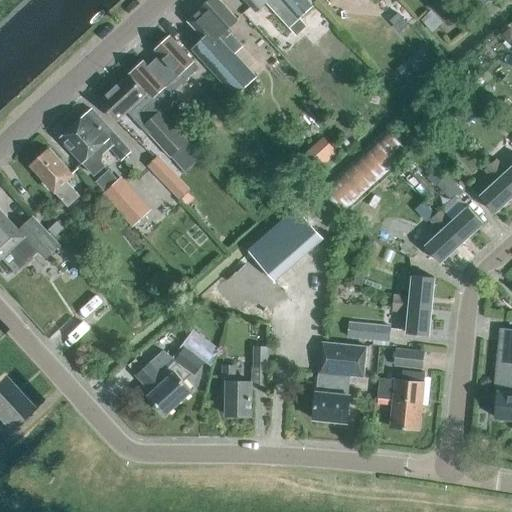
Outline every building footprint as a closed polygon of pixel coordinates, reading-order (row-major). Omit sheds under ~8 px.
[(236,96),(257,77),(235,54),(243,47),(227,30),(237,21),(218,0),(208,0),(205,3),(204,7),(201,9),(201,10),(188,22),(204,39),(192,50),(236,96)] [(244,0),(256,12),(265,3),(289,29),(313,7),(306,0),(244,0)] [(470,0),(479,10),(489,2),(487,0),(470,0)] [(442,23),(431,11),(420,21),(431,33),(442,23)] [(511,28),(502,36),(504,37),(510,44),(511,42),(511,28)] [(153,99),(151,98),(152,99),(158,105),(198,68),(193,63),(193,62),(170,37),(156,51),(161,56),(149,67),(144,62),(130,74),(153,99)] [(155,103),(151,98),(130,75),(100,103),(117,121),(128,111),(170,158),(189,142),(172,124),(161,113),(154,104),(155,103)] [(312,98),(303,105),(312,115),(321,108),(312,98)] [(131,153),(92,110),(87,115),(86,115),(60,140),(82,164),(82,163),(94,176),(105,166),(100,161),(102,159),(104,155),(110,149),(122,161),(131,153)] [(503,141),(511,132),(503,123),(494,132),(503,141)] [(345,212),(408,153),(389,129),(323,188),(345,212)] [(338,153),(323,137),(305,153),(320,169),(338,153)] [(80,197),(67,182),(74,176),(49,149),(30,167),(55,194),(55,193),(68,208),(80,197)] [(191,191),(158,156),(147,166),(180,201),(181,200),(186,206),(194,199),(188,193),(191,191)] [(407,172),(416,164),(410,157),(401,165),(407,172)] [(294,186),(301,180),(283,160),(276,167),(294,186)] [(490,165),(511,189),(511,167),(507,172),(496,160),(490,165)] [(495,213),(511,197),(511,189),(490,165),(484,171),(496,183),(480,197),(495,213)] [(436,185),(453,202),(463,192),(447,176),(436,185)] [(122,177),(107,190),(118,202),(132,188),(122,177)] [(296,208),(249,250),(277,282),(324,240),(296,208)] [(435,215),(461,244),(483,224),(468,208),(453,222),(442,210),(435,215)] [(18,231),(0,211),(0,259),(27,235),(48,257),(60,246),(32,217),(18,231)] [(440,263),(461,244),(435,215),(430,221),(441,233),(425,247),(440,263)] [(55,238),(63,230),(57,223),(49,231),(55,238)] [(357,270),(353,286),(362,288),(364,278),(368,278),(369,273),(357,270)] [(393,303),(432,307),(434,278),(412,276),(410,297),(394,295),(393,303)] [(429,336),(432,307),(393,303),(392,311),(409,313),(407,334),(429,336)] [(390,342),(391,328),(363,325),(361,340),(390,342)] [(194,375),(204,362),(212,368),(220,350),(194,330),(174,358),(163,351),(149,363),(150,364),(136,376),(152,393),(148,396),(166,415),(192,392),(181,379),(189,372),(194,375)] [(511,330),(502,330),(495,402),(498,403),(497,419),(511,420),(511,330)] [(318,375),(350,378),(364,380),(368,348),(322,343),(318,375)] [(268,370),(269,348),(253,347),(253,367),(252,367),(251,386),(268,387),(268,370)] [(422,371),(424,353),(396,350),(394,368),(422,371)] [(250,417),(251,382),(234,382),(235,367),(223,367),(223,393),(227,393),(226,416),(250,417)] [(419,431),(425,373),(403,371),(402,381),(379,379),(377,399),(393,401),(390,428),(419,431)] [(348,396),(350,378),(318,375),(313,420),(347,424),(350,396),(348,396)] [(0,419),(10,430),(33,409),(4,378),(0,381),(0,419)]
